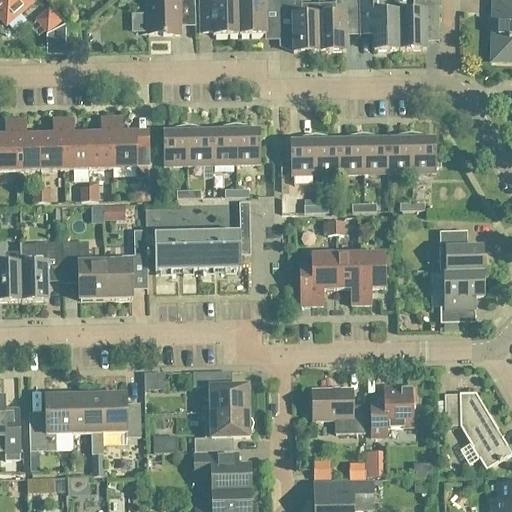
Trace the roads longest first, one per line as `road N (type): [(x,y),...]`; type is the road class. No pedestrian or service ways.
road 1 (residential): [(511,184),(449,89),(267,89),(245,71),(0,77)]
road 2 (residential): [(0,338),(223,332),(273,356)]
road 3 (residential): [(273,356),(493,350)]
road 4 (residential): [(276,511),(273,356)]
